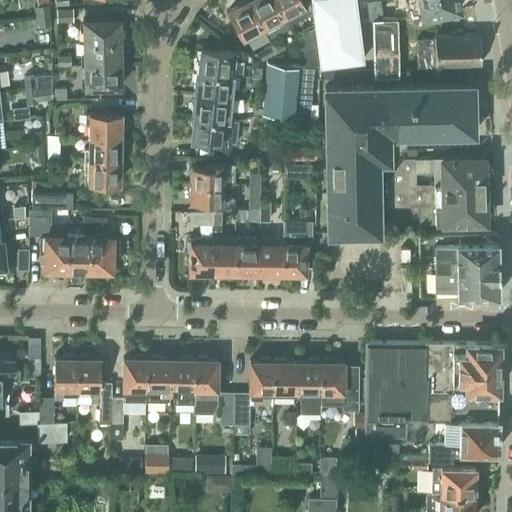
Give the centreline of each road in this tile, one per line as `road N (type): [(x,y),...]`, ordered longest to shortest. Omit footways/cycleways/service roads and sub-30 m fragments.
road 1 (residential): [(154,313),(511,316)]
road 2 (residential): [(154,313),(156,0)]
road 3 (residential): [(0,312),(154,313)]
